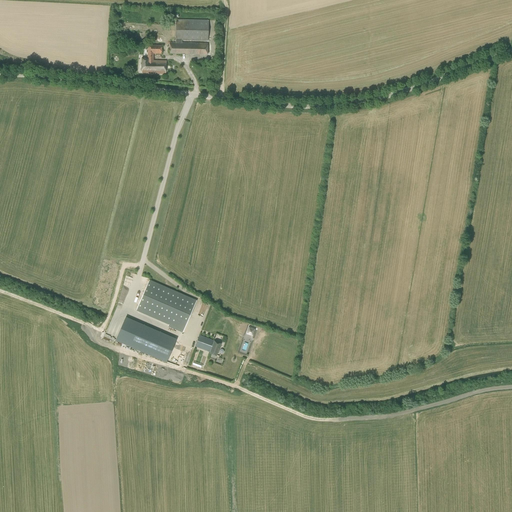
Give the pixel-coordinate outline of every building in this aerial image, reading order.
[(176,20),(175,40),(208,41),(208,20),(176,20)] [(169,54),(208,55),(208,43),(169,42),(169,54)] [(148,46),(148,59),(142,59),(142,74),(165,74),(166,61),(153,61),(153,54),(161,54),(161,46),(148,46)] [(168,326),(182,333),(196,302),(150,282),(138,309),(146,313),(146,314),(169,324),(168,326)] [(125,317),(115,340),(166,363),(167,361),(173,347),(176,339),(125,317)] [(250,327),(246,332),(251,335),(254,330),(250,327)] [(195,347),(210,352),(209,354),(216,356),(220,344),(213,342),(214,341),(199,336),(195,347)] [(175,353),(171,362),(180,366),(184,357),(175,353)]
